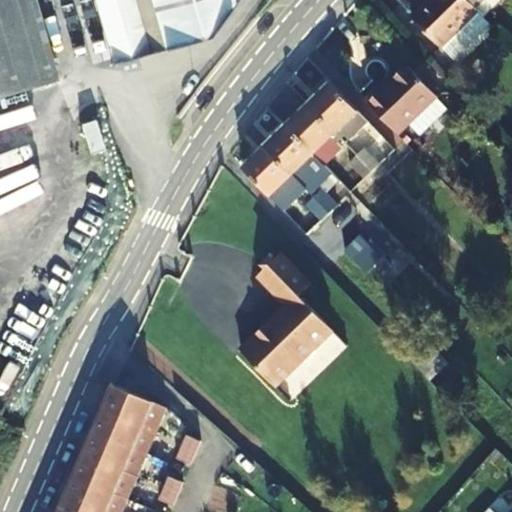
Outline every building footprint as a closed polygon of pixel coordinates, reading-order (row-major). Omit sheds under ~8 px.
[(31,0),(0,0),(0,92),(54,76),(31,0)] [(93,0),(110,60),(189,39),(178,0),(202,0),(207,14),(230,0),(93,0)] [(427,0),(409,18),(438,47),(477,9),(470,1),(468,0),(427,0)] [(378,88),(365,101),(397,135),(436,97),(406,66),(381,90),(378,88)] [(308,104),(340,138),(344,134),(350,141),(369,122),(331,83),(308,104)] [(287,126),(314,154),(330,138),(335,143),(340,138),(308,104),(287,126)] [(324,165),(314,154),(287,126),(266,146),(298,180),(310,192),(331,172),(324,165)] [(341,149),(335,143),(330,138),(314,154),(324,165),(341,149)] [(293,185),(298,180),(266,146),(243,168),(285,211),(299,198),(285,182),(288,180),(293,185)] [(373,171),(380,164),(364,148),(357,155),(371,168),(373,171)] [(371,168),(357,155),(349,162),(366,178),(373,171),(371,168)] [(329,214),(337,206),(321,190),(314,196),(327,210),(329,214)] [(327,210),(314,196),(306,203),(322,220),(324,219),(329,214),(327,210)] [(359,238),(355,243),(376,265),(381,260),(359,238)] [(376,265),(355,243),(352,245),(350,247),(372,269),(376,265)] [(372,269),(350,247),(344,253),(366,275),(372,269)] [(275,388),(330,334),(294,298),(307,285),(278,255),(254,279),(282,306),(238,351),(275,388)] [(421,342),(404,359),(429,384),(446,367),(421,342)] [(92,433),(135,451),(139,440),(159,448),(160,446),(194,459),(201,440),(167,426),(169,422),(150,413),(155,402),(113,384),(92,433)] [(165,463),(135,451),(92,433),(83,455),(179,495),(182,487),(160,477),(165,463)] [(73,478),(115,496),(120,485),(140,492),(141,490),(175,504),(179,495),(83,455),(73,478)] [(252,489),(233,472),(225,483),(244,498),(252,489)] [(64,499),(94,511),(127,511),(112,505),(115,496),(73,478),(64,499)] [(59,511),(94,511),(64,499),(59,511)]
